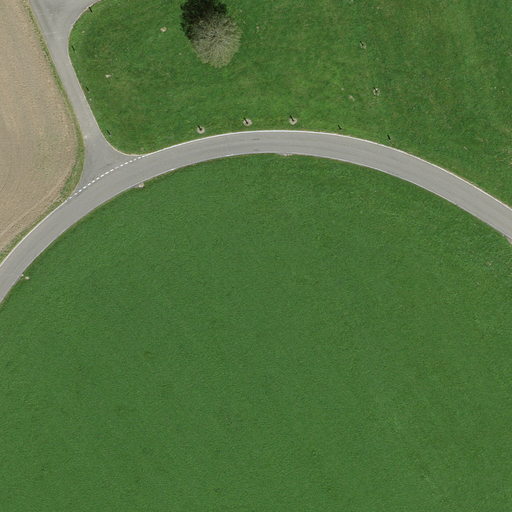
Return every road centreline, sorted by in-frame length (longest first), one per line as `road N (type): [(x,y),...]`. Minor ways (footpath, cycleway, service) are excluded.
road 1 (unclassified): [(511,225),(378,154),(253,143),(154,164),(112,183),(72,210),(0,287)]
road 2 (track): [(34,0),(112,183)]
